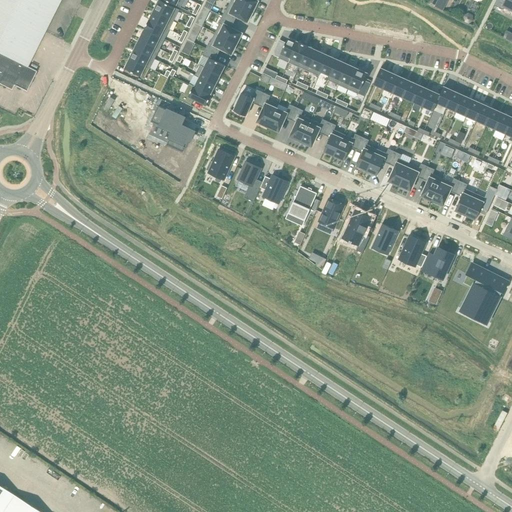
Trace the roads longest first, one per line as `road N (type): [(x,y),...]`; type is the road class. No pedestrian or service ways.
road 1 (secondary): [(480,486),(66,213)]
road 2 (residential): [(511,260),(216,121)]
road 3 (residential): [(511,81),(455,53),(269,15)]
